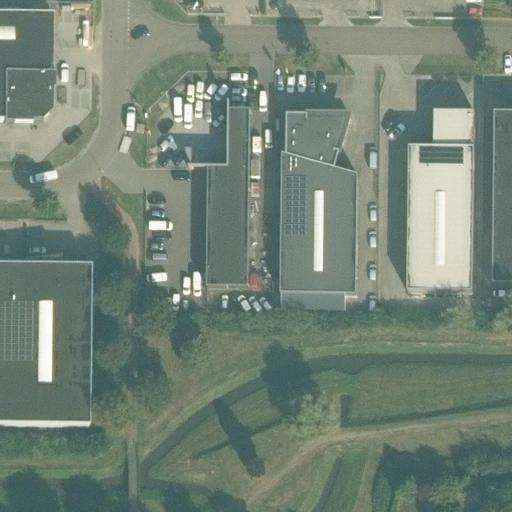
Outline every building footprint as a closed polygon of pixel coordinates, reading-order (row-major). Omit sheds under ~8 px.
[(0,16),(0,123),(4,124),(4,126),(13,126),(13,124),(42,124),(42,121),(52,112),(52,82),(55,82),(55,76),(52,76),(53,17),(0,16)] [(207,291),(227,292),(249,291),(251,114),(230,114),(230,107),(229,107),(228,171),(189,170),(189,172),(208,172),(207,291)] [(408,296),(473,297),(475,116),(434,116),(434,151),(409,151),(408,296)] [(493,289),(511,289),(511,117),(495,117),(493,289)] [(281,238),(357,239),(358,179),(335,173),(340,156),(335,154),(338,147),(342,148),(350,119),(320,119),(320,124),(308,123),(308,119),(287,118),(286,159),(282,158),(281,238)] [(281,238),(281,298),(357,299),(357,239),(281,238)] [(0,428),(88,429),(90,269),(59,269),(58,262),(60,262),(59,260),(15,266),(5,266),(0,264),(0,428)] [(471,495),(470,504),(483,506),(486,493),(472,490),(471,495)]
